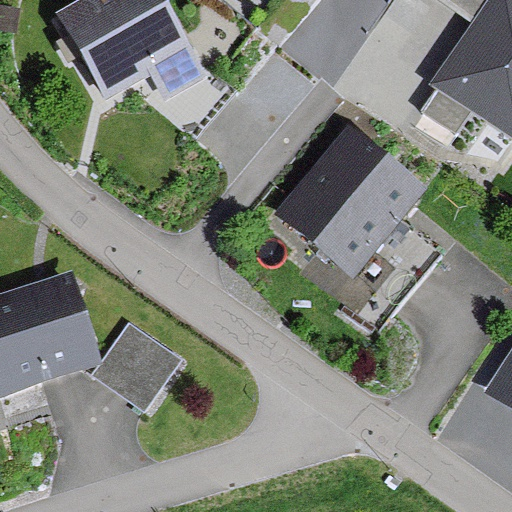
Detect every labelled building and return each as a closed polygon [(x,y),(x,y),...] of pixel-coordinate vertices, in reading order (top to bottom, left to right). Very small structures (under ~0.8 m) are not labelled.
[(194,66),(157,0),(130,0),(73,32),(117,109),(194,66)] [(511,0),(443,0),(469,17),(430,77),(511,130),(511,0)] [(361,288),(428,206),(360,150),(293,232),(361,288)] [(0,392),(89,364),(64,288),(0,307),(0,392)] [(139,414),(174,365),(125,331),(90,380),(139,414)] [(511,360),(492,392),(511,405),(511,360)]
